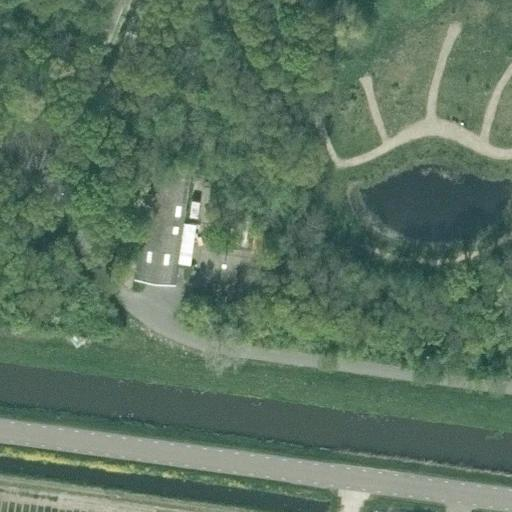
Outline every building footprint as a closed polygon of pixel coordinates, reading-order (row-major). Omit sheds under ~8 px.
[(373,38),(392,29),(383,9),(364,18),(373,38)] [(342,76),(333,72),(331,70),(318,92),(329,98),(342,76)] [(318,192),(317,150),(305,150),(306,192),(318,192)] [(172,281),(188,170),(149,164),(133,275),(172,281)] [(223,181),(193,177),(187,222),(217,226),(223,181)] [(258,235),(257,215),(249,216),(249,235),(258,235)]
